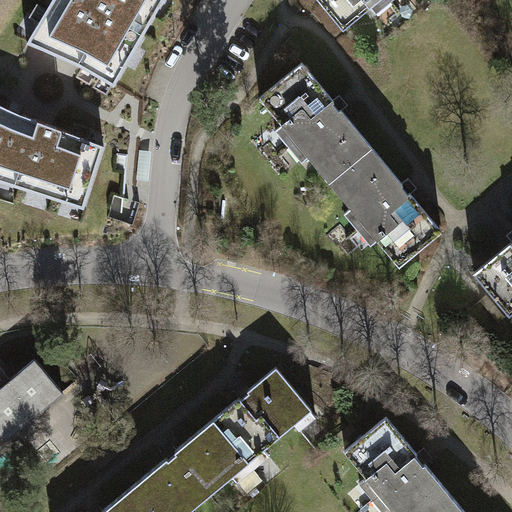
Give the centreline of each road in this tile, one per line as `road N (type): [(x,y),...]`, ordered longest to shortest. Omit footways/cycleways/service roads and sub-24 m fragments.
road 1 (residential): [(511,429),(404,350),(270,291),(155,268)]
road 2 (residential): [(234,0),(171,104),(155,268)]
road 3 (residential): [(155,268),(0,276)]
